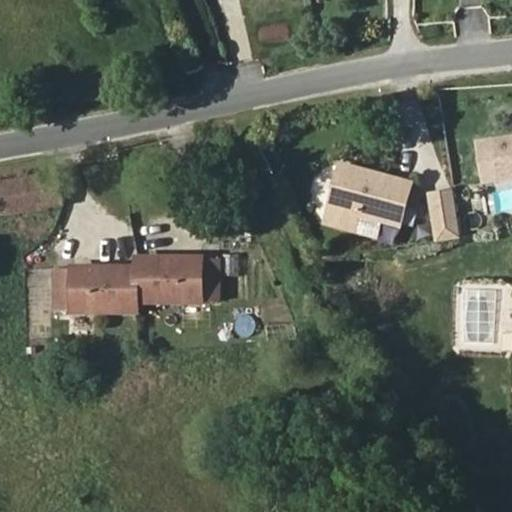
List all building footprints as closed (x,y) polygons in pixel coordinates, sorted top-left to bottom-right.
[(511,137),(496,141),(502,179),(511,176),(511,137)] [(402,225),(413,184),(343,165),(328,221),(330,224),(354,230),(357,228),(361,214),(402,225)] [(0,213),(51,205),(46,176),(0,183),(0,213)] [(445,189),(449,219),(460,218),(456,188),(445,189)] [(220,301),(220,257),(139,257),(139,268),(139,301),(220,301)] [(139,301),(139,268),(57,268),(57,311),(139,311),(139,301)] [(458,287),(457,349),(495,350),(496,288),(458,287)]
